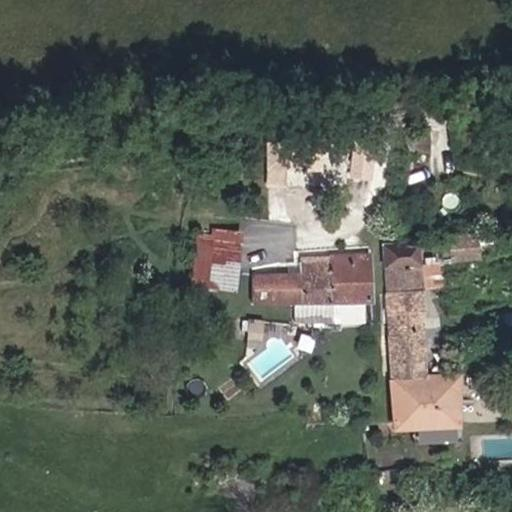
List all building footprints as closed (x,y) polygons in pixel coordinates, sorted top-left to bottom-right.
[(406,130),(408,149),(430,146),(428,128),(406,130)] [(319,169),(320,139),(288,138),(287,168),(319,169)] [(356,139),(350,174),(369,177),(374,141),(356,139)] [(239,234),(198,228),(191,284),(232,290),(239,234)] [(474,234),(451,237),(452,257),(476,256),(474,234)] [(419,242),(383,244),(384,267),(386,291),(422,288),(420,266),(420,264),(419,242)] [(288,273),(251,274),(251,302),(294,302),(293,322),(363,321),(363,301),(370,301),(369,253),(344,254),(329,254),(329,255),(300,257),(300,261),(300,273),(288,273)] [(300,273),(300,261),(288,261),(288,273),(300,273)] [(420,266),(422,288),(435,286),(441,286),(439,264),(420,266)] [(422,288),(386,291),(387,313),(423,313),(422,288)] [(423,313),(387,313),(388,332),(412,332),(412,347),(424,347),(423,313)] [(412,332),(388,332),(390,377),(425,375),(424,347),(412,347),(412,332)] [(425,375),(390,377),(392,419),(392,425),(413,425),(456,422),(457,375),(435,375),(425,375)] [(392,419),(377,420),(379,436),(393,434),(392,425),(392,419)] [(221,465),(214,493),(247,501),(254,473),(221,465)]
